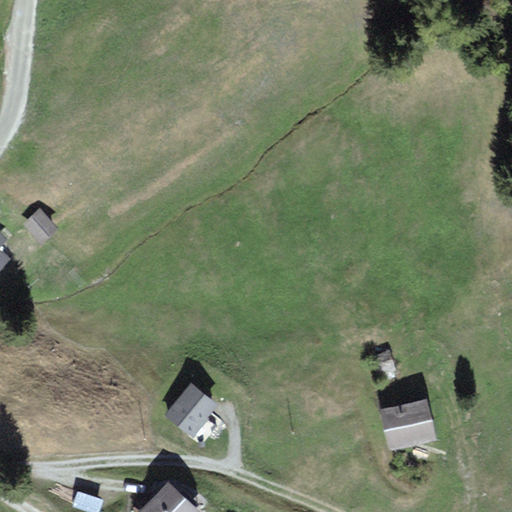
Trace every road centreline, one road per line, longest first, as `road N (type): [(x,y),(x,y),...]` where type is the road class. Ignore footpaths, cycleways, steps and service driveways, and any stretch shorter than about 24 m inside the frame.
road 1 (track): [(0,469),(181,459),(238,471),(334,511)]
road 2 (track): [(0,134),(26,0)]
